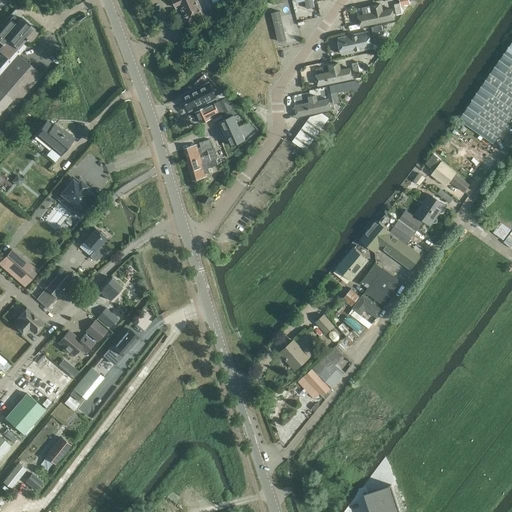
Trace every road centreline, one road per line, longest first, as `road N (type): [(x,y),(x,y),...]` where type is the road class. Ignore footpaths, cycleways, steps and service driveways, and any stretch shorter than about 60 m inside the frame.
road 1 (residential): [(189,241),(279,133),(281,86),(345,0)]
road 2 (track): [(11,511),(50,497),(178,326),(210,312)]
road 3 (unclassified): [(274,511),(189,241)]
road 4 (unclassified): [(189,241),(107,0)]
